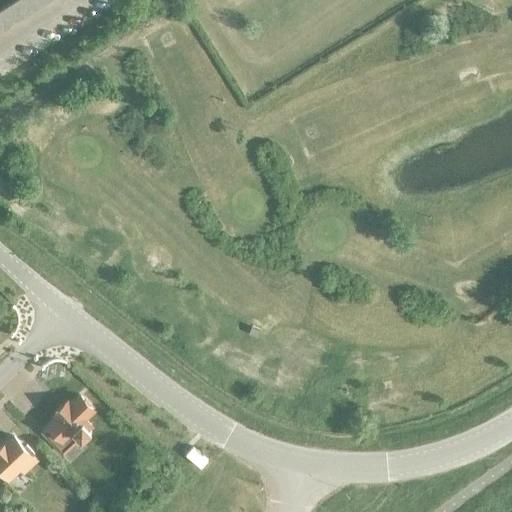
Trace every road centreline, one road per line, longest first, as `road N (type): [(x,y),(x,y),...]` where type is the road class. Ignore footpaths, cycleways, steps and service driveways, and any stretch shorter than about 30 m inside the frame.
road 1 (unclassified): [(301,462),(222,431),(173,401),(0,258)]
road 2 (residential): [(301,462),(396,466),(472,446),(511,424)]
